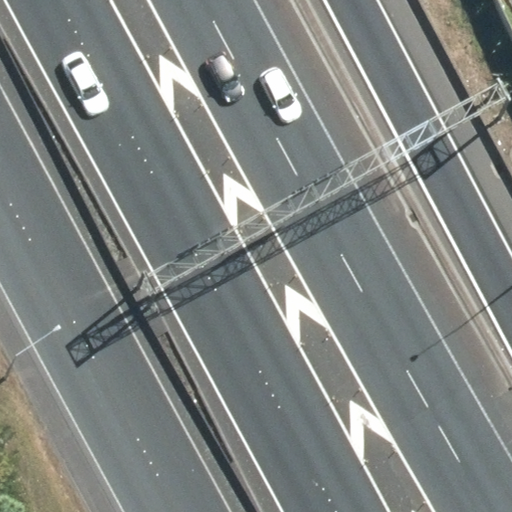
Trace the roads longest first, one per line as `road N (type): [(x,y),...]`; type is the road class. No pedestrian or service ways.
road 1 (motorway): [(205,0),(378,324),(490,511)]
road 2 (motorway): [(56,0),(334,511)]
road 3 (motorway): [(181,511),(0,173)]
road 4 (motorway): [(368,0),(511,290)]
